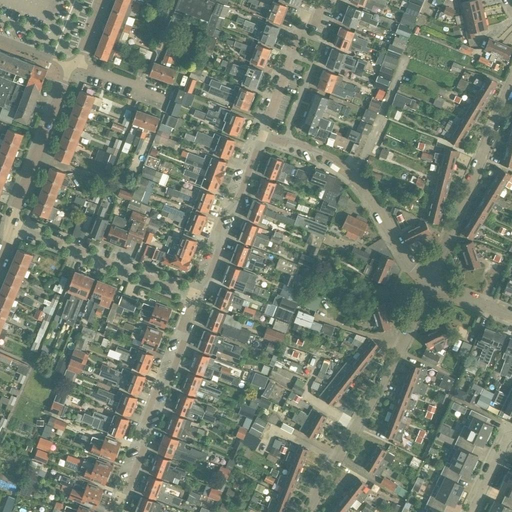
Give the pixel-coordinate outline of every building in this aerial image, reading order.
[(119,0),(115,0),(112,10),(125,15),(129,17),(132,9),(133,5),(129,3),(119,0)] [(178,0),(175,9),(208,21),(215,1),(217,2),(223,4),(227,5),(228,0),(178,0)] [(385,4),(373,0),(350,0),(350,1),(371,9),(373,5),(383,9),(385,4)] [(461,14),(482,9),(480,0),(472,0),(459,3),(461,14)] [(260,1),(258,5),(285,15),(287,10),(285,10),(287,6),(272,1),(271,5),(260,1)] [(217,2),(212,14),(219,17),(223,4),(217,2)] [(261,16),(266,18),(280,24),(281,20),(283,21),(285,15),(258,5),(251,2),(249,9),(259,13),(259,14),(261,15),(261,16)] [(421,6),(409,2),(405,12),(417,17),(421,6)] [(362,11),(349,6),(347,10),(346,10),(345,13),(345,14),(370,24),(371,20),(360,15),(362,11)] [(165,17),(168,11),(159,7),(156,14),(165,17)] [(457,25),(464,23),(485,19),(482,9),(461,14),(462,15),(455,17),(457,25)] [(129,17),(125,15),(112,10),(108,21),(120,26),(125,28),(126,24),(129,17)] [(400,22),(403,23),(412,27),(416,19),(403,13),(400,22)] [(420,13),(419,15),(415,24),(422,27),(426,18),(427,16),(420,13)] [(358,24),(376,31),(377,27),(370,24),(345,14),(345,15),(344,16),(343,18),(343,19),(342,23),(356,28),(358,24)] [(211,15),(208,24),(216,27),(219,18),(211,15)] [(466,34),(473,32),(487,29),(485,19),(464,23),(466,34)] [(256,24),(244,20),(243,24),(276,37),(278,33),(277,32),(278,29),(257,20),(256,24)] [(125,28),(120,26),(108,21),(103,33),(116,38),(120,40),(123,32),(125,28)] [(396,33),(400,35),(408,38),(410,33),(412,28),(400,23),(396,33)] [(216,27),(208,24),(204,34),(207,35),(212,37),(216,27)] [(274,43),(276,37),(243,24),(242,26),(241,29),(254,34),(253,38),(272,45),(273,42),(274,43)] [(337,36),(363,46),(365,47),(367,41),(357,37),(357,35),(356,33),(354,32),(340,27),(339,31),(338,32),(337,34),(337,35),(337,36)] [(165,32),(161,30),(157,40),(162,41),(165,32)] [(103,33),(99,44),(111,49),(115,51),(117,47),(118,45),(120,40),(116,38),(103,33)] [(363,46),(337,36),(336,35),(334,40),(335,41),(334,44),(351,51),(354,51),(355,49),(361,52),(363,46)] [(201,45),(202,45),(213,50),(217,39),(205,36),(201,45)] [(407,41),(395,36),(392,45),(404,49),(407,41)] [(494,62),(496,55),(501,44),(489,39),(484,50),(492,54),(489,60),(494,62)] [(233,45),(241,48),(268,59),(270,54),(269,53),(270,50),(252,42),(250,46),(235,41),(233,45)] [(115,51),(111,49),(99,44),(94,56),(111,62),(114,54),(115,51)] [(167,63),(169,56),(173,45),(169,44),(163,61),(162,60),(160,65),(165,66),(167,63)] [(459,50),(471,55),(474,49),(462,44),(459,50)] [(507,60),(511,49),(511,48),(501,44),(496,55),(507,60)] [(173,45),(169,56),(173,58),(174,58),(178,47),(173,45)] [(210,58),(213,50),(202,45),(198,54),(210,58)] [(402,50),(389,45),(385,54),(399,59),(402,50)] [(152,52),(140,48),(138,55),(149,60),(152,52)] [(247,60),(250,61),(264,67),(265,63),(266,64),(268,59),(241,48),(239,53),(244,55),(244,57),(246,59),(247,60)] [(352,56),(332,49),(331,53),(329,53),(329,56),(329,57),(353,66),(356,60),(351,58),(352,56)] [(0,72),(0,106),(2,107),(20,60),(14,57),(13,60),(7,57),(8,55),(7,55),(0,72)] [(398,60),(385,55),(381,65),(394,70),(398,60)] [(197,56),(193,67),(203,70),(207,60),(197,56)] [(478,61),(491,67),(493,62),(480,56),(478,61)] [(355,67),(353,66),(329,57),(328,57),(326,62),(327,63),(326,66),(339,71),(341,67),(354,72),(355,67)] [(2,107),(0,113),(0,118),(11,123),(12,123),(14,118),(14,117),(16,112),(22,97),(34,65),(33,64),(33,65),(27,62),(20,60),(2,107)] [(261,75),(262,71),(248,66),(244,65),(242,65),(240,66),(222,60),(221,65),(225,67),(260,80),(262,75),(261,75)] [(154,62),(149,75),(161,79),(165,66),(160,65),(154,62)] [(453,62),(451,69),(460,72),(462,66),(453,62)] [(165,66),(161,79),(172,83),(177,70),(170,68),(171,64),(167,63),(165,66)] [(34,65),(22,97),(35,102),(45,76),(47,70),(46,69),(46,70),(35,65),(36,65),(34,65)] [(394,71),(381,66),(377,75),(390,80),(394,71)] [(198,82),(203,70),(193,67),(189,78),(196,81),(198,82)] [(224,71),(236,76),(243,78),(242,83),(255,88),(257,85),(258,85),(260,80),(225,67),(224,71)] [(321,73),(319,79),(345,88),(346,83),(341,81),(343,77),(324,70),(323,74),(321,73)] [(473,83),(480,87),(491,94),(498,83),(487,76),(483,82),(476,78),(473,83)] [(389,82),(377,77),(373,86),(386,91),(389,82)] [(189,78),(184,91),(188,92),(191,94),(196,81),(189,78)] [(345,88),(319,79),(317,84),(319,84),(317,88),(345,98),(346,95),(353,97),(355,92),(353,91),(345,88)] [(456,86),(463,90),(467,82),(460,79),(456,86)] [(355,86),(346,83),(345,88),(353,91),(355,86)] [(221,85),(220,89),(252,102),(254,97),(252,96),(254,93),(240,87),(238,92),(221,85)] [(474,98),(485,104),(491,94),(480,87),(474,98)] [(184,91),(175,88),(171,100),(183,105),(188,92),(184,91)] [(224,100),(234,104),(233,105),(247,110),(249,106),(250,107),(252,102),(220,89),(218,89),(216,94),(225,98),(224,100)] [(385,92),(379,89),(374,98),(381,101),(385,92)] [(97,105),(92,103),(95,97),(80,91),(76,102),(91,108),(95,110),(97,105)] [(447,92),(444,99),(445,99),(458,106),(461,99),(447,92)] [(341,107),(328,102),(329,99),(315,94),(315,95),(313,94),(312,99),(313,100),(312,103),(326,108),(339,112),(341,107)] [(445,99),(444,99),(436,96),(433,104),(441,108),(445,99)] [(14,117),(14,118),(27,123),(32,111),(35,102),(22,97),(16,112),(14,117)] [(367,110),(377,113),(381,102),(372,98),(367,110)] [(391,105),(403,110),(406,103),(394,98),(391,105)] [(467,108),(478,115),(485,104),(474,98),(470,103),(468,102),(465,107),(467,108)] [(409,108),(415,110),(418,102),(419,102),(412,99),(409,108)] [(91,108),(76,102),(72,113),(86,119),(91,108)] [(344,114),(339,112),(326,108),(312,103),(310,106),(309,106),(307,111),(322,117),(328,120),(329,114),(337,117),(342,119),(344,114)] [(165,112),(177,117),(179,110),(168,106),(165,112)] [(242,121),(243,118),(229,112),(230,110),(220,107),(218,112),(216,111),(215,112),(208,109),(207,113),(214,116),(217,118),(242,127),(244,122),(242,121)] [(388,116),(394,119),(398,109),(392,107),(388,116)] [(461,119),(472,125),(478,115),(467,108),(461,119)] [(376,114),(365,109),(361,121),(372,125),(376,114)] [(140,138),(148,114),(137,110),(132,123),(139,125),(137,130),(139,130),(136,136),(140,138)] [(322,117),(307,111),(305,117),(306,117),(305,121),(319,127),(328,131),(331,132),(335,123),(328,120),(322,117)] [(86,119),(72,113),(67,125),(82,130),(86,119)] [(155,131),(159,118),(148,114),(140,138),(144,139),(148,129),(155,131)] [(174,128),(178,119),(165,114),(162,123),(174,128)] [(217,118),(214,116),(212,122),(215,123),(213,127),(237,135),(238,132),(239,133),(242,127),(217,118)] [(465,136),(472,125),(461,119),(457,125),(449,121),(447,125),(454,129),(465,136)] [(324,142),(326,137),(328,131),(319,127),(305,121),(303,125),(302,126),(301,128),(302,129),(301,130),(314,135),(313,138),(324,142)] [(371,126),(359,121),(355,131),(362,134),(367,136),(371,126)] [(126,127),(113,122),(111,128),(124,133),(126,127)] [(82,130),(67,125),(63,136),(78,141),(82,130)] [(452,134),(454,129),(447,125),(444,129),(452,134)] [(158,128),(156,133),(168,138),(171,133),(158,128)] [(0,138),(4,140),(18,146),(23,135),(9,129),(6,135),(2,134),(0,137),(0,138)] [(344,139),(358,144),(362,134),(355,131),(348,129),(344,139)] [(448,141),(459,147),(465,136),(454,129),(452,134),(448,141)] [(197,131),(195,136),(233,150),(235,145),(233,144),(235,141),(214,133),(212,137),(197,131)] [(331,132),(328,131),(326,137),(334,140),(336,134),(331,132)] [(168,139),(168,138),(156,133),(153,140),(166,145),(166,144),(174,147),(176,142),(168,139)] [(420,142),(436,145),(437,137),(422,134),(420,142)] [(78,141),(63,136),(59,147),(73,153),(78,141)] [(213,153),(228,159),(229,155),(231,156),(233,150),(195,136),(193,141),(215,149),(213,153)] [(0,144),(2,146),(0,150),(0,151),(14,157),(18,146),(4,140),(0,138),(0,144)] [(359,145),(354,143),(350,153),(355,155),(359,145)] [(54,158),(69,164),(73,153),(59,147),(55,158),(54,158)] [(107,147),(105,152),(115,156),(116,156),(118,151),(112,149),(107,147)] [(454,163),(457,151),(445,148),(443,154),(435,152),(433,158),(435,158),(454,163)] [(388,152),(382,150),(379,157),(385,159),(388,152)] [(0,164),(10,168),(14,157),(0,151),(0,164)] [(111,167),(113,162),(115,157),(115,156),(105,152),(104,152),(100,163),(105,165),(111,167)] [(186,157),(224,172),(225,171),(226,167),(225,166),(226,162),(205,155),(204,158),(188,152),(186,157)] [(433,155),(422,152),(420,159),(431,162),(433,155)] [(511,154),(505,153),(502,165),(511,167),(511,154)] [(148,156),(144,166),(156,170),(159,160),(148,156)] [(206,171),(204,176),(221,182),(224,172),(186,157),(184,163),(206,171)] [(294,169),(295,166),(284,162),(270,157),(269,160),(268,160),(265,165),(295,177),(307,181),(310,173),(298,169),(297,170),(294,169)] [(439,172),(451,175),(454,163),(435,158),(435,162),(438,162),(437,165),(440,166),(439,172)] [(0,177),(5,179),(10,168),(0,164),(0,177)] [(265,171),(263,175),(277,180),(278,177),(293,182),(295,177),(265,165),(263,171),(265,171)] [(47,179),(61,184),(67,187),(69,181),(63,179),(65,173),(51,167),(50,168),(51,168),(47,179)] [(163,173),(145,167),(141,176),(159,183),(163,173)] [(325,188),(340,194),(344,184),(334,176),(329,174),(315,169),(313,174),(310,182),(324,188),(325,188)] [(511,184),(511,183),(508,180),(511,175),(500,169),(494,179),(505,186),(509,189),(511,184)] [(187,175),(193,178),(202,181),(201,185),(215,191),(217,187),(218,188),(220,183),(220,184),(221,182),(204,176),(189,171),(187,175)] [(436,184),(448,187),(451,175),(439,172),(436,184)] [(150,180),(141,177),(137,187),(146,190),(150,180)] [(283,187),(262,178),(260,182),(259,182),(257,187),(283,197),(284,197),(286,191),(282,189),(283,187)] [(425,180),(418,178),(415,184),(423,187),(425,180)] [(65,186),(60,184),(47,179),(42,190),(56,195),(59,189),(64,191),(65,186)] [(498,197),(505,186),(494,179),(487,190),(498,197)] [(433,197),(445,200),(448,187),(436,184),(433,197)] [(178,197),(180,192),(169,187),(166,194),(177,198),(178,197)] [(182,187),(180,192),(212,204),(214,199),(213,198),(214,195),(195,187),(193,191),(182,187)] [(256,193),(255,196),(269,202),(271,196),(282,200),(283,197),(257,187),(255,192),(256,193)] [(340,194),(325,188),(321,198),(329,201),(336,204),(340,194)] [(97,189),(94,197),(100,199),(103,191),(97,189)] [(128,209),(132,198),(133,193),(121,189),(118,195),(124,197),(121,206),(128,209)] [(42,190),(38,201),(52,207),(56,195),(42,190)] [(495,202),(498,197),(487,190),(481,201),(492,207),(495,209),(500,211),(503,207),(495,202)] [(286,191),(284,197),(288,199),(294,201),(296,194),(286,191)] [(132,198),(142,201),(144,196),(134,192),(133,193),(132,198)] [(194,203),(193,207),(207,213),(209,209),(210,209),(212,204),(180,192),(178,197),(194,203)] [(338,204),(345,206),(348,199),(340,196),(338,204)] [(429,209),(442,212),(445,200),(433,197),(429,209)] [(143,202),(142,201),(132,198),(128,209),(139,213),(143,202)] [(294,201),(288,199),(285,205),(295,209),(297,202),(294,201)] [(267,205),(254,200),(252,204),(251,203),(249,209),(279,220),(310,232),(324,238),(328,227),(298,215),(296,220),(266,209),(267,205)] [(52,207),(38,201),(33,212),(54,221),(59,209),(52,207)] [(336,205),(336,204),(329,201),(326,208),(335,212),(338,206),(336,205)] [(485,218),(492,207),(481,201),(474,211),(485,218)] [(89,202),(87,207),(95,210),(97,205),(89,202)] [(144,215),(146,211),(149,212),(152,206),(145,203),(143,202),(139,213),(144,215)] [(307,213),(309,207),(298,203),(296,209),(307,213)] [(165,204),(162,210),(170,212),(204,226),(206,220),(205,220),(206,216),(187,209),(185,212),(165,204)] [(106,208),(100,206),(89,234),(101,239),(108,220),(103,218),(106,208)] [(87,207),(84,213),(92,216),(95,210),(87,207)] [(397,210),(392,208),(389,214),(395,216),(397,210)] [(141,243),(142,241),(146,230),(151,217),(150,217),(144,215),(139,213),(128,209),(124,218),(114,244),(128,249),(131,240),(141,243)] [(247,218),(266,225),(268,220),(273,222),(273,223),(277,224),(279,220),(249,209),(247,214),(248,214),(247,218)] [(426,221),(439,224),(442,212),(429,209),(426,221)] [(150,217),(151,217),(156,219),(159,212),(152,210),(150,217)] [(485,218),(474,211),(468,222),(479,229),(485,218)] [(204,226),(170,212),(168,218),(179,222),(178,226),(199,234),(201,230),(202,231),(204,226)] [(328,216),(316,212),(314,219),(326,223),(328,216)] [(419,239),(413,227),(412,224),(407,223),(402,213),(394,217),(408,244),(419,239)] [(362,237),(368,224),(348,214),(342,227),(362,237)] [(124,218),(115,215),(106,239),(110,240),(109,242),(114,244),(124,218)] [(146,230),(154,233),(156,234),(161,221),(156,219),(151,217),(146,230)] [(79,221),(77,226),(87,229),(90,222),(85,220),(84,223),(79,221)] [(259,227),(245,222),(244,225),(243,225),(241,230),(271,242),(280,245),(284,234),(275,231),(273,235),(272,235),(271,237),(268,236),(257,232),(259,227)] [(425,222),(413,227),(419,239),(430,233),(425,222)] [(472,239),(479,229),(468,222),(461,233),(472,239)] [(150,244),(154,233),(146,230),(142,241),(150,244)] [(240,236),(238,240),(252,245),(254,241),(267,246),(270,245),(271,242),(241,230),(239,236),(240,236)] [(306,243),(313,246),(319,248),(320,249),(324,238),(310,232),(306,243)] [(169,235),(167,240),(194,251),(196,246),(195,245),(196,241),(182,236),(180,240),(169,235)] [(175,254),(190,259),(191,256),(192,256),(194,251),(167,240),(165,245),(168,246),(177,250),(175,254)] [(472,242),(460,246),(464,258),(476,254),(472,242)] [(251,249),(237,243),(236,247),(235,247),(233,252),(262,263),(264,258),(249,253),(251,249)] [(147,245),(143,255),(155,260),(159,250),(147,245)] [(319,248),(313,246),(309,255),(315,258),(319,248)] [(350,255),(366,263),(370,255),(353,247),(350,255)] [(27,266),(28,266),(32,268),(34,263),(30,261),(32,255),(33,255),(18,249),(13,260),(27,266)] [(189,261),(190,259),(175,254),(175,256),(164,252),(161,262),(180,269),(181,268),(187,270),(190,262),(189,261)] [(232,258),(230,261),(244,267),(246,262),(250,263),(249,264),(262,269),(264,264),(262,263),(233,252),(231,257),(232,258)] [(480,253),(476,254),(464,258),(468,270),(480,266),(477,259),(483,257),(480,253)] [(302,254),(299,262),(312,268),(315,259),(302,254)] [(370,264),(377,267),(389,272),(394,260),(382,255),(379,262),(372,259),(370,264)] [(296,277),(300,266),(297,264),(280,257),(275,268),(296,277)] [(27,266),(13,260),(9,271),(23,277),(27,266)] [(226,268),(224,274),(254,285),(258,276),(229,265),(227,269),(226,268)] [(389,272),(377,267),(372,278),(384,283),(389,272)] [(23,277),(9,271),(4,282),(18,288),(23,277)] [(64,308),(71,311),(76,297),(84,275),(75,272),(70,285),(75,287),(73,293),(72,292),(69,300),(67,299),(64,308)] [(364,276),(357,273),(354,280),(361,283),(364,276)] [(254,285),(224,274),(222,279),(223,279),(222,283),(243,291),(244,287),(253,290),(254,285)] [(83,298),(86,299),(94,279),(84,275),(76,297),(71,311),(70,314),(76,316),(83,298)] [(296,277),(292,287),(301,291),(305,280),(296,277)] [(503,293),(511,296),(511,295),(511,278),(509,277),(503,293)] [(66,282),(61,280),(58,286),(56,285),(53,290),(61,294),(66,282)] [(92,323),(95,314),(107,284),(98,280),(90,300),(95,302),(87,321),(92,323)] [(25,291),(18,288),(4,282),(0,292),(0,293),(13,299),(16,293),(23,296),(25,291)] [(116,287),(107,284),(95,314),(100,315),(103,306),(108,308),(116,287)] [(234,292),(221,287),(219,291),(218,290),(216,295),(242,305),(244,300),(233,296),(234,292)] [(302,291),(301,291),(292,287),(287,298),(297,302),(302,291)] [(316,311),(322,298),(308,292),(302,306),(316,311)] [(13,299),(0,293),(0,305),(9,310),(14,312),(16,307),(11,305),(13,299)] [(55,293),(51,302),(57,304),(60,295),(55,293)] [(119,305),(118,306),(125,308),(129,297),(122,295),(119,305)] [(242,305),(216,295),(214,301),(215,301),(214,305),(228,310),(229,305),(240,309),(242,305)] [(278,307),(293,313),(297,302),(287,298),(282,296),(278,307)] [(133,311),(137,300),(129,297),(125,308),(133,311)] [(55,309),(57,304),(51,302),(48,308),(45,306),(42,311),(52,315),(55,309)] [(112,324),(118,306),(119,305),(113,302),(106,321),(112,324)] [(143,303),(141,308),(169,319),(170,315),(169,313),(171,309),(157,303),(155,307),(143,303)] [(371,307),(375,319),(386,315),(383,304),(371,307)] [(7,315),(11,317),(14,312),(9,310),(0,305),(0,318),(4,321),(7,315)] [(293,313),(278,307),(276,306),(272,317),(289,323),(293,313)] [(263,313),(259,312),(245,307),(243,314),(260,320),(263,313)] [(169,319),(141,308),(139,314),(151,318),(149,322),(163,328),(165,323),(167,323),(169,319)] [(44,319),(42,324),(47,326),(52,315),(42,311),(37,309),(34,318),(42,321),(43,318),(44,319)] [(231,316),(212,309),(211,312),(210,312),(208,317),(240,329),(243,323),(234,320),(231,321),(229,321),(231,316)] [(310,329),(313,321),(315,316),(298,310),(294,323),(310,329)] [(356,319),(358,314),(350,310),(347,315),(356,319)] [(68,320),(69,317),(70,314),(63,311),(61,317),(68,320)] [(386,315),(375,319),(378,332),(390,328),(386,315)] [(221,326),(225,328),(225,329),(249,338),(251,333),(240,329),(208,317),(206,322),(207,323),(205,327),(219,332),(221,326)] [(269,323),(274,325),(272,328),(286,333),(289,324),(276,319),(271,317),(269,323)] [(324,325),(313,321),(310,329),(321,333),(324,325)] [(106,335),(108,331),(115,334),(118,326),(108,323),(103,334),(106,335)] [(123,328),(132,332),(134,327),(125,324),(123,328)] [(444,325),(433,331),(439,342),(450,336),(444,325)] [(134,327),(132,332),(160,342),(161,338),(160,337),(162,332),(148,327),(146,330),(134,326),(134,327)] [(79,337),(81,338),(88,340),(91,341),(94,332),(83,327),(79,337)] [(267,327),(263,338),(282,345),(286,334),(267,327)] [(489,329),(485,328),(480,341),(478,341),(476,346),(483,349),(478,361),(482,362),(483,363),(496,331),(489,328),(489,329)] [(200,339),(228,350),(231,351),(233,345),(223,341),(224,338),(204,330),(203,334),(202,333),(200,339)] [(439,342),(433,331),(422,336),(427,347),(433,344),(437,352),(443,349),(439,342)] [(500,349),(505,335),(501,334),(502,333),(496,331),(483,363),(488,365),(495,347),(500,349)] [(130,337),(133,338),(132,342),(155,351),(156,347),(158,346),(160,342),(132,332),(130,337)] [(85,349),(88,340),(81,338),(79,337),(76,347),(79,348),(79,346),(85,349)] [(361,354),(369,360),(380,346),(372,340),(365,337),(361,342),(354,338),(351,343),(358,346),(355,349),(361,354)] [(216,355),(218,350),(230,355),(231,351),(228,350),(200,339),(197,344),(199,345),(197,348),(216,355)] [(344,340),(340,345),(350,352),(354,346),(344,340)] [(265,351),(277,355),(281,345),(269,341),(265,351)] [(315,353),(317,342),(308,341),(306,351),(315,353)] [(463,341),(458,354),(466,358),(471,345),(463,341)] [(235,345),(232,351),(241,354),(243,348),(235,345)] [(121,353),(127,356),(129,351),(117,346),(115,351),(121,353)] [(127,356),(151,365),(153,359),(152,359),(153,355),(131,347),(129,351),(127,356)] [(75,348),(71,359),(79,362),(84,352),(75,348)] [(435,366),(440,358),(425,350),(421,359),(435,366)] [(214,359),(196,352),(194,356),(193,355),(191,361),(230,375),(232,370),(219,365),(219,366),(212,364),(214,359)] [(311,365),(315,356),(304,352),(301,361),(311,365)] [(20,374),(19,377),(25,379),(26,376),(30,366),(0,353),(0,360),(10,365),(9,366),(17,369),(16,372),(20,374)] [(273,367),(278,356),(273,354),(269,365),(273,367)] [(361,354),(356,360),(364,367),(369,360),(361,354)] [(151,365),(127,356),(125,360),(134,364),(132,368),(146,373),(148,370),(149,370),(151,365)] [(343,366),(356,377),(364,367),(356,360),(355,360),(349,356),(345,361),(346,362),(343,366)] [(75,373),(79,362),(71,359),(67,370),(75,373)] [(210,378),(212,375),(231,382),(230,383),(238,386),(240,379),(230,375),(191,361),(189,366),(190,366),(189,370),(210,378)] [(302,366),(290,361),(288,369),(299,373),(302,366)] [(511,364),(506,362),(505,362),(500,374),(505,376),(511,364)] [(100,370),(106,373),(143,386),(145,381),(144,381),(145,377),(125,369),(122,371),(121,372),(108,367),(109,367),(102,364),(100,370)] [(423,382),(427,370),(411,364),(406,375),(423,382)] [(267,375),(270,367),(264,365),(261,372),(267,375)] [(343,366),(335,375),(349,386),(356,377),(343,366)] [(442,380),(444,375),(438,371),(435,377),(442,380)] [(143,386),(106,373),(104,378),(114,382),(114,381),(117,382),(115,386),(138,395),(139,391),(141,392),(143,386)] [(209,381),(188,373),(187,376),(185,376),(183,381),(219,395),(221,391),(207,385),(209,381)] [(335,375),(327,386),(341,396),(349,386),(335,375)] [(423,383),(423,382),(406,375),(402,388),(412,392),(418,394),(424,396),(428,385),(423,383)] [(444,375),(442,380),(439,387),(450,391),(455,379),(444,375)] [(294,384),(302,388),(306,383),(298,378),(294,384)] [(195,396),(196,395),(202,397),(203,393),(218,399),(219,395),(183,381),(181,386),(183,387),(181,391),(195,396)] [(311,388),(317,390),(320,384),(314,381),(311,388)] [(301,396),(305,390),(302,388),(294,384),(291,390),(301,396)] [(327,386),(319,396),(333,406),(341,396),(327,386)] [(474,405),(481,391),(471,386),(464,400),(474,405)] [(110,399),(135,408),(137,403),(135,402),(137,398),(117,391),(116,395),(99,388),(97,394),(108,398),(110,399)] [(409,399),(412,392),(402,388),(397,400),(413,406),(415,401),(409,399)] [(464,401),(467,393),(456,388),(453,396),(464,401)] [(486,409),(490,400),(494,394),(483,389),(476,404),(486,409)] [(68,394),(58,390),(54,401),(64,405),(68,394)] [(496,390),(494,394),(490,400),(497,404),(502,393),(496,390)] [(445,405),(449,394),(443,392),(443,394),(440,393),(437,402),(445,405)] [(194,398),(180,393),(179,397),(178,396),(176,402),(204,413),(206,409),(192,403),(194,398)] [(108,398),(97,394),(95,398),(106,402),(108,398)] [(17,398),(11,395),(8,404),(14,406),(17,398)] [(261,397),(258,405),(268,409),(271,402),(261,397)] [(511,398),(507,397),(498,415),(502,416),(504,411),(511,414),(511,398)] [(133,413),(135,408),(110,399),(108,404),(117,407),(116,411),(130,416),(131,413),(133,413)] [(413,406),(397,400),(392,411),(403,415),(406,408),(412,411),(413,406)] [(64,405),(54,401),(49,412),(57,415),(61,416),(65,406),(64,405)] [(196,420),(198,415),(203,417),(204,413),(176,402),(174,407),(175,408),(173,411),(196,420)] [(240,414),(247,417),(252,419),(256,409),(244,404),(240,414)] [(207,406),(206,409),(204,413),(212,416),(215,409),(207,406)] [(320,428),(327,417),(312,408),(308,415),(300,411),(298,415),(320,428)] [(465,426),(489,437),(491,431),(490,430),(492,426),(483,422),(486,416),(472,410),(468,419),(472,420),(468,427),(465,426)] [(102,420),(104,415),(94,411),(92,416),(92,417),(99,419),(102,420)] [(400,423),(403,415),(392,411),(388,424),(404,430),(406,425),(400,423)] [(84,413),(81,421),(87,423),(90,415),(84,413)] [(299,430),(314,439),(320,428),(298,415),(295,413),(291,420),(302,426),(299,430)] [(192,421),(172,414),(171,417),(170,417),(168,422),(196,433),(198,429),(190,426),(192,421)] [(108,432),(122,438),(123,434),(125,435),(127,429),(102,420),(99,419),(92,417),(92,416),(90,415),(87,423),(92,425),(93,423),(100,426),(99,429),(108,432)] [(104,415),(102,420),(127,429),(129,424),(127,424),(129,420),(114,415),(113,418),(104,415)] [(257,416),(252,424),(263,430),(267,422),(257,416)] [(47,425),(64,431),(66,423),(50,417),(47,425)] [(252,419),(247,417),(244,427),(248,429),(252,419)] [(167,428),(165,432),(184,439),(186,435),(194,438),(196,433),(168,422),(166,428),(167,428)] [(283,423),(280,428),(291,434),(294,428),(283,423)] [(48,440),(52,427),(45,424),(41,437),(48,440)] [(263,430),(252,424),(248,432),(259,438),(263,430)] [(404,430),(388,424),(383,435),(400,442),(404,430)] [(244,439),(248,429),(244,427),(240,426),(236,436),(244,439)] [(489,437),(465,426),(458,440),(471,447),(474,442),(482,446),(484,442),(486,443),(489,437)] [(244,442),(243,444),(255,450),(261,440),(248,432),(244,442)] [(186,443),(164,434),(163,438),(162,438),(160,443),(186,453),(191,455),(205,460),(208,454),(191,448),(190,450),(184,447),(186,443)] [(86,447),(89,441),(81,438),(75,436),(73,441),(86,447)] [(52,442),(48,440),(41,437),(36,447),(48,452),(52,442)] [(90,441),(118,452),(120,448),(118,447),(120,442),(106,437),(104,442),(92,437),(90,441)] [(237,439),(234,447),(241,450),(243,444),(244,442),(237,439)] [(471,447),(458,440),(454,448),(457,450),(454,457),(474,467),(477,461),(476,460),(478,456),(469,452),(471,447)] [(116,457),(118,452),(90,441),(88,447),(101,452),(99,456),(113,461),(114,457),(116,457)] [(191,455),(186,453),(160,443),(158,448),(159,449),(157,452),(171,458),(173,454),(189,460),(191,455)] [(287,455),(303,462),(308,450),(298,446),(295,453),(289,451),(287,455)] [(377,446),(371,457),(386,466),(389,461),(391,463),(395,456),(386,451),(387,451),(377,446)] [(241,450),(234,447),(230,457),(237,460),(241,450)] [(279,450),(272,447),(269,453),(276,456),(279,450)] [(32,458),(34,459),(44,462),(48,454),(35,449),(32,458)] [(278,458),(269,454),(266,458),(275,463),(278,458)] [(171,460),(157,455),(155,459),(154,458),(152,464),(181,475),(184,476),(186,472),(169,465),(171,460)] [(299,474),(303,462),(287,455),(285,460),(292,462),(289,470),(299,474)] [(413,456),(409,465),(418,470),(422,461),(413,456)] [(379,477),(386,466),(371,457),(364,468),(379,477)] [(443,470),(457,477),(459,472),(468,476),(470,472),(472,473),(474,467),(454,457),(450,464),(447,462),(443,470)] [(231,471),(235,460),(230,458),(226,468),(231,471)] [(79,471),(81,465),(66,459),(64,465),(77,470),(79,471)] [(32,460),(28,470),(37,473),(37,475),(44,477),(48,466),(42,463),(41,464),(32,460)] [(83,460),(81,465),(109,476),(111,472),(109,470),(111,466),(97,461),(96,465),(83,460)] [(150,473),(164,478),(172,482),(174,478),(179,480),(181,475),(152,464),(150,469),(151,469),(150,473)] [(109,476),(81,465),(79,471),(86,473),(84,477),(104,485),(105,480),(107,480),(109,476)] [(217,476),(227,480),(230,471),(220,467),(217,476)] [(276,478),(279,472),(272,468),(269,474),(276,478)] [(278,479),(294,485),(299,474),(289,470),(286,477),(280,475),(278,479)] [(436,485),(460,497),(463,491),(461,490),(463,486),(455,482),(457,477),(443,470),(436,485)] [(502,480),(511,484),(511,472),(509,471),(507,475),(505,474),(502,480)] [(28,473),(25,482),(36,486),(40,478),(28,473)] [(272,485),(275,479),(267,475),(264,481),(272,485)] [(60,484),(63,485),(100,499),(102,495),(100,493),(102,489),(89,484),(87,488),(75,483),(76,481),(63,476),(60,484)] [(168,483),(149,476),(147,479),(146,479),(144,484),(170,494),(172,490),(166,488),(168,483)] [(409,492),(397,485),(384,477),(380,484),(393,492),(405,499),(409,492)] [(223,491),(228,481),(227,480),(221,478),(217,488),(223,491)] [(367,496),(362,491),(367,485),(358,478),(351,487),(365,498),(367,496)] [(290,497),(294,485),(278,479),(277,484),(283,486),(280,493),(290,497)] [(511,484),(502,480),(499,486),(501,487),(499,491),(508,495),(505,500),(511,502),(511,484)] [(29,497),(30,494),(33,495),(36,487),(24,482),(19,494),(29,497)] [(257,483),(255,489),(262,492),(265,486),(257,483)] [(142,494),(156,499),(165,502),(165,500),(172,503),(174,496),(170,494),(144,484),(142,490),(143,490),(142,494)] [(100,499),(63,485),(61,490),(70,494),(69,498),(81,503),(95,508),(96,503),(99,503),(100,499)] [(428,500),(443,507),(445,502),(454,506),(456,502),(457,503),(460,497),(436,485),(428,500)] [(343,498),(351,505),(356,509),(361,503),(365,498),(351,487),(343,498)] [(218,501),(222,491),(211,488),(208,497),(218,501)] [(232,499),(235,492),(228,489),(225,496),(232,499)] [(269,503),(285,509),(290,497),(280,493),(277,501),(271,498),(269,503)] [(10,511),(16,499),(8,496),(2,511),(10,511)] [(155,502),(141,496),(139,500),(138,500),(136,505),(154,511),(170,511),(153,505),(155,502)] [(347,511),(346,511),(351,505),(343,498),(335,508),(340,511),(347,511)] [(388,503),(383,500),(380,506),(385,508),(388,503)] [(426,511),(441,511),(440,511),(443,507),(428,500),(425,508),(428,509),(426,511)] [(511,511),(511,502),(505,500),(503,505),(494,501),(493,505),(491,504),(488,510),(492,511),(511,511)] [(397,511),(400,506),(392,502),(389,510),(393,511),(397,511)] [(226,511),(229,506),(223,503),(219,510),(223,511),(226,511)] [(284,511),(285,509),(269,503),(268,507),(274,510),(273,511),(284,511)] [(364,511),(372,511),(375,509),(367,503),(362,510),(364,511)]
